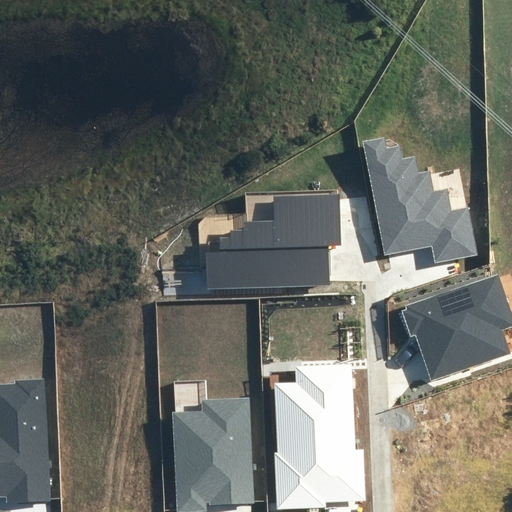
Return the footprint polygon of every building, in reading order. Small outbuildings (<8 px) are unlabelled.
[(432,246),(435,262),(476,254),(467,208),(451,211),(447,189),(433,191),(429,171),(418,173),(414,157),(402,159),(400,145),(387,147),(385,137),(362,141),(384,255),(432,246)] [(208,288),(331,285),(330,247),(343,247),(341,192),(271,194),(272,218),(242,219),(242,229),(229,229),(229,236),(220,236),(220,242),(210,243),(210,254),(207,254),(208,288)] [(416,335),(431,380),(510,354),(502,330),(511,326),(511,315),(498,274),(405,305),(406,309),(402,311),(411,337),(416,335)] [(277,510),(325,508),(325,502),(365,500),(363,449),(356,450),(353,364),(296,366),(296,382),(275,383),(278,452),(275,452),(277,510)] [(16,384),(0,385),(0,495),(7,495),(8,501),(49,499),(43,380),(16,381),(16,384)] [(255,503),(250,397),(201,399),(202,411),(173,412),(177,511),(182,511),(207,511),(206,503),(209,503),(210,505),(255,503)]
